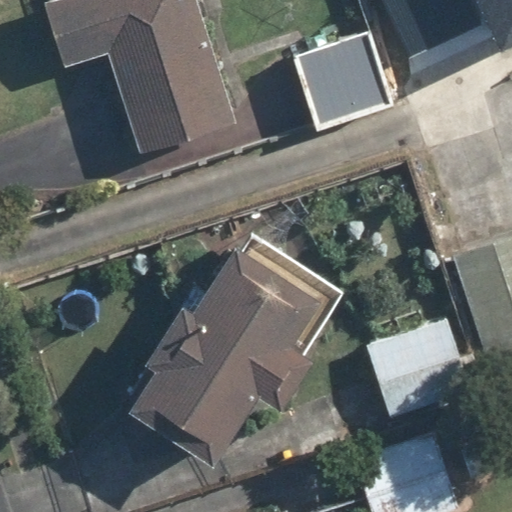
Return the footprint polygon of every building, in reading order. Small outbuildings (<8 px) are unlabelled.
[(47,0),(66,58),(105,45),(139,153),(240,120),(201,0),(47,0)] [(493,14),(507,41),(511,38),(511,0),(389,0),(416,52),(493,14)] [(291,52),(313,127),(394,104),(372,29),(291,52)] [(148,351),(158,357),(131,401),(218,456),(257,395),(278,408),(312,354),(291,340),(330,279),(242,224),(188,311),(177,304),(148,351)] [(511,232),(453,252),(486,354),(511,345),(511,232)] [(449,316),(366,342),(390,415),(473,388),(449,316)] [(354,449),(373,511),(438,511),(459,506),(434,425),(354,449)]
